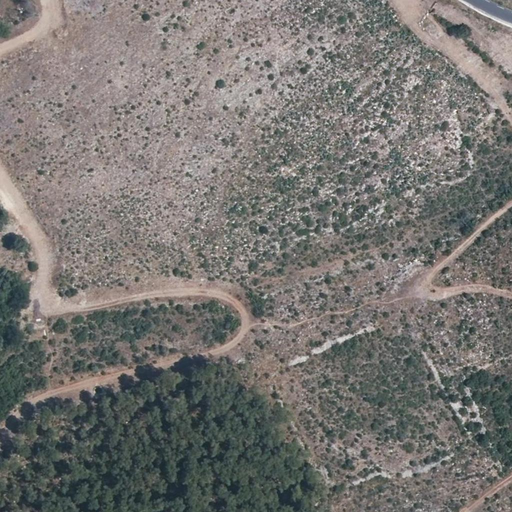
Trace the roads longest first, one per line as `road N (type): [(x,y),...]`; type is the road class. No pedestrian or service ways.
road 1 (track): [(0,178),(36,236),(48,308),(189,290),(221,294),(241,307),(245,327),(214,351),(52,392),(0,426)]
road 2 (track): [(511,298),(486,289),(440,296),(427,289),(428,278),(511,202)]
road 3 (track): [(402,0),(415,23),(470,68),(511,119)]
